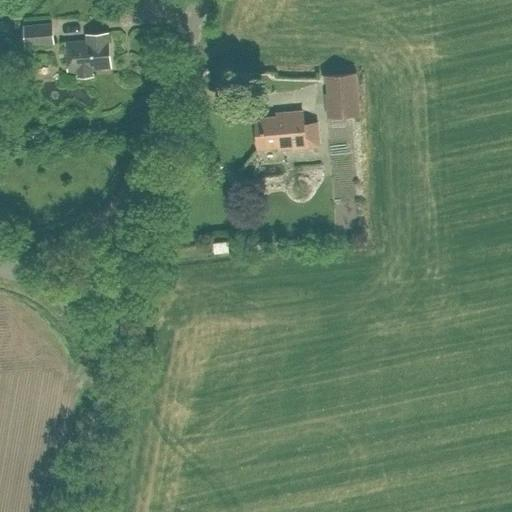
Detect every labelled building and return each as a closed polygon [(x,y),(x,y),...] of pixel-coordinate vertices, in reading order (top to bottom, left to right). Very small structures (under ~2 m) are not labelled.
[(23,25),(25,46),(54,43),(52,22),(23,25)] [(85,33),(86,39),(66,41),(68,70),(78,69),(78,74),(76,74),(76,76),(93,75),(93,73),(91,73),(91,68),(111,66),(108,31),(85,33)] [(326,117),(360,114),(356,71),(323,74),(323,82),(326,81),(326,91),(324,91),(326,117)] [(317,121),(303,122),(302,109),(276,112),(277,115),(254,117),(257,148),(287,145),(287,149),(319,145),(317,121)] [(260,230),(235,230),(235,247),(260,246),(260,230)] [(228,250),(227,240),(213,242),(214,252),(228,250)]
